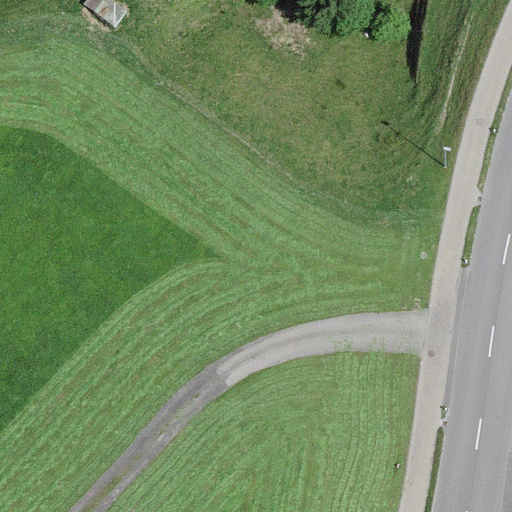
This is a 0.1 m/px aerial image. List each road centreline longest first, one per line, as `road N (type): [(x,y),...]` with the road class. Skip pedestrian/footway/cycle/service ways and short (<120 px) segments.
road 1 (track): [(90,511),(182,410),(270,352),(332,335),(394,331),(493,342)]
road 2 (primary): [(511,234),(467,511)]
